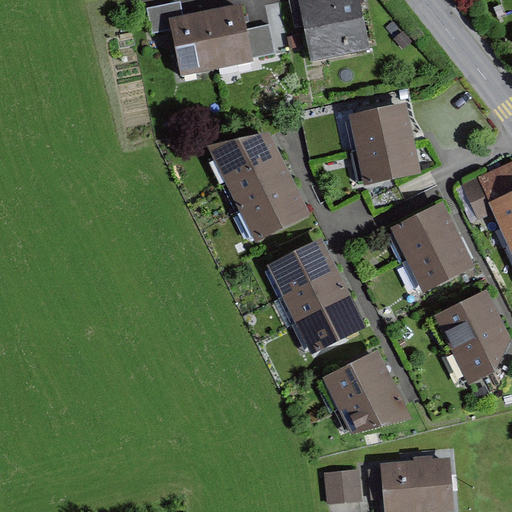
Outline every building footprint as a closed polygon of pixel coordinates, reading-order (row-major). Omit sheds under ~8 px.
[(350,0),(317,0),(289,4),(297,64),(358,56),(350,0)] [(231,11),(195,18),(206,71),(243,64),(231,11)] [(171,78),(206,71),(195,18),(160,25),(171,78)] [(265,29),(244,33),(249,61),(270,57),(265,29)] [(354,118),(368,183),(416,172),(412,156),(406,125),(402,107),(354,118)] [(298,202),(284,175),(271,150),(266,139),(213,150),(257,236),(304,214),(298,202)] [(511,174),(509,168),(472,184),(511,275),(511,174)] [(461,250),(447,222),(440,207),(395,230),(425,287),(468,265),(461,250)] [(354,314),(340,286),(328,263),(319,244),(273,267),(313,349),(359,326),(354,314)] [(505,340),(492,314),(485,298),(441,320),(471,379),(493,369),(503,349),(505,340)] [(396,399),(383,374),(374,357),(330,379),(355,428),(406,418),(396,399)] [(442,511),(437,465),(373,472),(376,511),(442,511)] [(355,479),(324,481),(326,503),(357,501),(355,479)]
